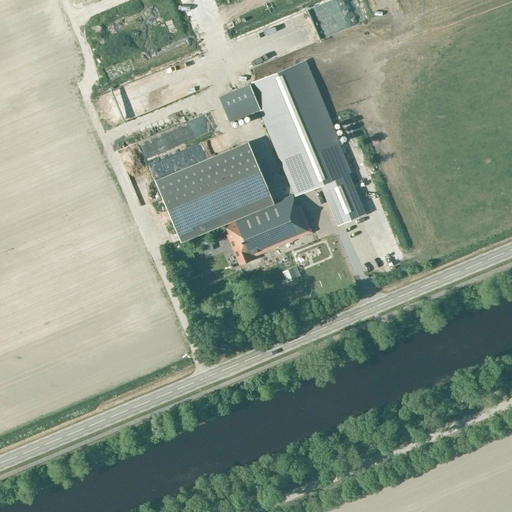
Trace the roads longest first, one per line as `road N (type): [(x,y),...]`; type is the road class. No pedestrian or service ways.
road 1 (primary): [(0,463),(511,249)]
road 2 (unclassified): [(247,511),(511,401)]
